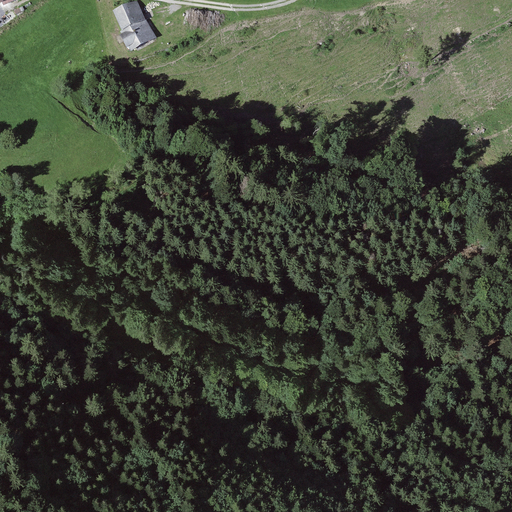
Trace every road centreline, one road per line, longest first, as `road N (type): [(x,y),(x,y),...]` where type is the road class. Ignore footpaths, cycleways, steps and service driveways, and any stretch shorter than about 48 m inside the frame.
road 1 (track): [(170,511),(150,482),(14,358),(0,355)]
road 2 (track): [(158,0),(247,9),(289,0)]
